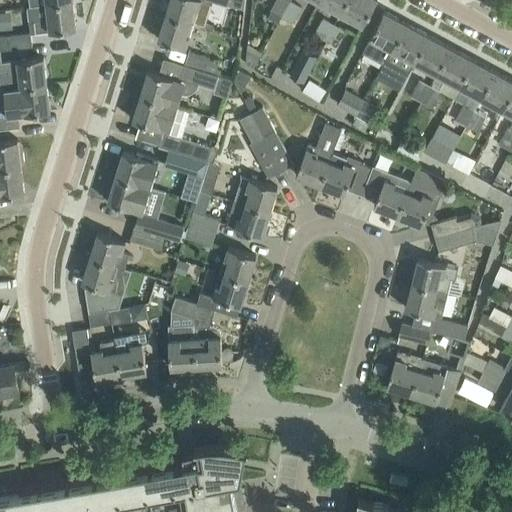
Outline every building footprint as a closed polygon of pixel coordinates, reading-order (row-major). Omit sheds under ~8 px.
[(170,0),(166,14),(188,21),(194,23),(205,26),(213,1),(213,0),(214,0),(228,4),(229,0),(170,0)] [(276,0),(270,11),(272,12),(269,18),(279,24),(282,17),(291,0),(276,0)] [(292,0),(291,0),(282,17),(293,23),(302,6),(292,0)] [(319,0),(342,12),(348,0),(319,0)] [(348,0),(342,12),(364,24),(374,5),(376,0),(348,0)] [(28,7),(31,32),(31,33),(50,31),(76,28),(73,1),(29,7),(28,7)] [(11,11),(0,11),(0,29),(1,29),(13,28),(11,11)] [(371,37),(363,52),(384,63),(386,64),(408,23),(385,11),(370,37),(371,37)] [(166,14),(159,39),(186,47),(194,23),(188,21),(166,14)] [(326,41),(335,24),(324,18),(314,35),(326,41)] [(384,67),(378,78),(389,84),(395,73),(406,79),(415,61),(416,62),(430,35),(408,23),(386,64),(384,67)] [(335,24),(326,41),(337,47),(347,30),(335,24)] [(2,35),(0,35),(0,50),(33,46),(31,33),(31,32),(2,35)] [(430,35),(416,62),(438,73),(452,47),(430,35)] [(248,43),(246,63),(254,68),(263,51),(248,43)] [(452,47),(438,73),(460,85),(474,59),(452,47)] [(190,48),(185,65),(215,75),(216,73),(220,61),(211,59),(212,55),(190,48)] [(290,75),(304,82),(318,56),(304,48),(290,75)] [(0,82),(1,89),(19,87),(47,83),(44,56),(2,61),(0,61),(0,82)] [(460,85),(454,97),(464,102),(455,120),(466,126),(496,71),(474,59),(460,85)] [(215,75),(185,65),(184,64),(183,66),(185,66),(181,78),(177,79),(149,70),(141,95),(177,107),(182,93),(187,93),(192,92),(197,88),(199,83),(216,88),(220,75),(216,73),(215,75)] [(241,92),(252,76),(239,69),(234,79),(241,92)] [(511,79),(496,71),(466,126),(478,132),(487,115),(486,114),(492,102),(504,109),(511,94),(511,79)] [(319,99),(325,88),(308,78),(301,89),(319,99)] [(420,78),(410,96),(421,101),(422,102),(432,84),(422,79),(420,78)] [(1,89),(4,116),(51,111),(47,83),(7,88),(1,89)] [(432,84),(422,102),(434,108),(443,91),(432,84)] [(363,105),(366,100),(346,89),(338,103),(358,114),(363,105)] [(509,126),(499,143),(511,150),(511,147),(511,94),(504,109),(511,113),(511,122),(510,127),(509,126)] [(182,136),(190,111),(177,107),(141,95),(133,120),(142,122),(161,128),(162,126),(166,127),(164,131),(182,136)] [(251,95),(243,100),(250,113),(280,171),(295,163),(264,105),(258,109),(251,95)] [(373,112),(363,105),(358,114),(369,120),(373,112)] [(269,176),(280,171),(250,113),(240,118),(253,141),(251,142),(269,176)] [(160,146),(168,148),(208,161),(213,146),(182,136),(164,131),(160,146)] [(415,161),(421,148),(422,147),(404,138),(403,139),(397,152),(415,161)] [(0,168),(21,166),(21,165),(25,162),(24,152),(19,150),(18,139),(0,140),(0,168)] [(439,139),(432,154),(447,161),(455,147),(439,139)] [(328,162),(332,152),(309,143),(296,174),(321,184),(329,163),(328,162)] [(168,148),(164,161),(192,170),(183,197),(196,201),(208,161),(168,148)] [(116,176),(151,187),(152,186),(151,186),(159,159),(137,152),(136,155),(124,151),(116,176)] [(345,193),(347,189),(355,166),(345,163),(347,158),(333,152),(329,163),(321,184),(345,193)] [(201,190),(212,193),(221,164),(210,160),(201,190)] [(360,194),(371,167),(361,163),(350,190),(360,194)] [(371,167),(360,194),(376,200),(388,171),(372,165),(371,167)] [(0,196),(25,193),(21,166),(0,168),(0,196)] [(434,214),(446,181),(431,175),(432,172),(417,166),(411,180),(406,193),(405,193),(397,214),(423,224),(428,212),(434,214)] [(397,214),(405,193),(406,193),(411,180),(388,171),(376,200),(375,205),(397,214)] [(278,186),(248,177),(242,175),(234,201),(244,204),(270,212),(278,186)] [(116,176),(108,201),(140,210),(144,212),(151,187),(116,176)] [(206,214),(212,193),(201,190),(194,210),(206,214)] [(270,212),(244,204),(234,201),(227,225),(262,236),(270,212)] [(140,210),(135,226),(165,235),(180,240),(184,226),(178,224),(165,220),(160,219),(143,214),(144,212),(140,210)] [(217,232),(221,219),(206,214),(194,210),(190,224),(217,232)] [(453,216),(432,223),(436,237),(478,224),(476,220),(471,217),(455,221),(453,216)] [(477,240),(494,244),(502,219),(483,223),(478,224),(436,237),(440,250),(477,240)] [(217,232),(190,224),(185,237),(212,246),(217,232)] [(160,249),(165,235),(135,226),(130,242),(131,240),(160,249)] [(123,250),(126,240),(98,232),(91,257),(111,263),(125,267),(130,252),(123,250)] [(221,272),(249,281),(256,255),(229,247),(221,272)] [(107,276),(111,263),(91,257),(83,282),(123,294),(127,282),(107,276)] [(412,283),(448,293),(452,278),(456,279),(459,267),(419,258),(412,283)] [(179,259),(175,271),(187,275),(190,263),(179,259)] [(511,269),(502,265),(501,264),(496,276),(502,280),(511,285),(511,269)] [(198,302),(198,303),(233,314),(236,303),(241,305),(249,281),(221,272),(214,295),(201,291),(198,302)] [(496,276),(490,288),(492,289),(497,292),(502,280),(496,276)] [(412,283),(406,308),(416,311),(413,324),(432,329),(466,338),(470,324),(443,317),(449,293),(448,293),(412,283)] [(154,284),(149,301),(164,305),(168,288),(154,284)] [(93,290),(85,287),(86,297),(87,300),(89,311),(110,308),(119,307),(120,306),(122,299),(102,292),(93,290)] [(198,303),(198,302),(175,295),(170,309),(194,316),(194,323),(195,335),(194,335),(196,365),(223,364),(221,335),(219,330),(216,327),(211,325),(211,324),(210,324),(215,309),(233,314),(198,303)] [(146,303),(129,306),(131,320),(148,318),(146,303)] [(131,320),(129,306),(110,308),(112,323),(131,320)] [(507,324),(511,315),(511,314),(495,306),(490,316),(507,325),(507,324)] [(110,308),(89,311),(91,327),(92,327),(92,326),(107,323),(112,323),(110,308)] [(403,322),(399,336),(409,338),(429,343),(432,329),(413,324),(403,322)] [(170,325),(169,325),(169,337),(171,367),(196,365),(194,335),(195,335),(194,323),(170,325)] [(511,326),(507,324),(501,336),(511,341),(511,326)] [(122,375),(148,370),(141,330),(129,332),(130,336),(116,339),(122,375)] [(381,334),(378,344),(383,346),(389,342),(391,337),(381,334)] [(96,379),(122,375),(116,339),(101,342),(103,353),(101,354),(100,349),(91,351),(96,379)] [(412,393),(422,357),(398,350),(387,385),(411,392),(411,393),(412,393)] [(468,351),(465,362),(483,372),(484,369),(488,361),(468,351)] [(484,369),(502,378),(511,383),(511,354),(505,365),(490,358),(488,361),(484,369)] [(422,357),(412,393),(436,400),(439,392),(452,397),(461,369),(422,357)] [(0,392),(19,389),(14,363),(0,365),(0,392)] [(496,390),(502,378),(484,369),(483,372),(478,380),(496,390)] [(511,412),(511,386),(501,407),(511,412)] [(147,465),(147,464),(141,465),(141,466),(120,470),(120,468),(114,469),(114,471),(92,474),(92,473),(86,474),(86,476),(65,479),(65,478),(59,479),(59,480),(45,483),(37,484),(37,483),(31,484),(31,485),(24,486),(25,493),(0,497),(0,511),(245,511),(246,510),(247,510),(246,503),(244,503),(242,488),(243,488),(241,480),(247,451),(248,450),(244,449),(237,447),(232,446),(227,445),(220,445),(215,445),(209,445),(202,446),(195,448),(195,449),(197,449),(199,463),(174,467),(173,459),(169,460),(169,461),(147,465)] [(406,511),(389,507),(389,503),(374,503),(359,498),(357,511),(406,511)]
